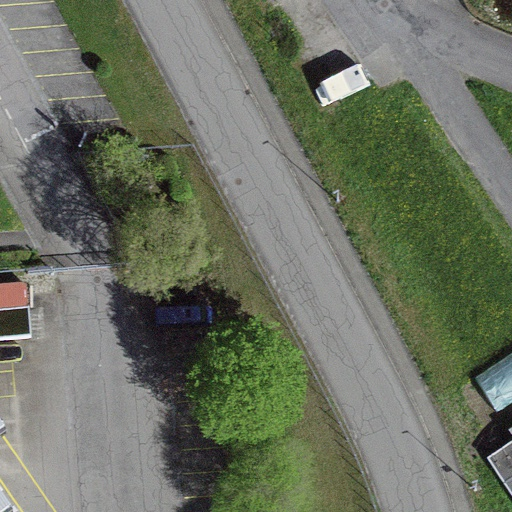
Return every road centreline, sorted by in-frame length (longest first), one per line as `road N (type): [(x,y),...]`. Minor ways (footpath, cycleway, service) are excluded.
road 1 (residential): [(511,227),(358,0)]
road 2 (residential): [(511,62),(368,0)]
